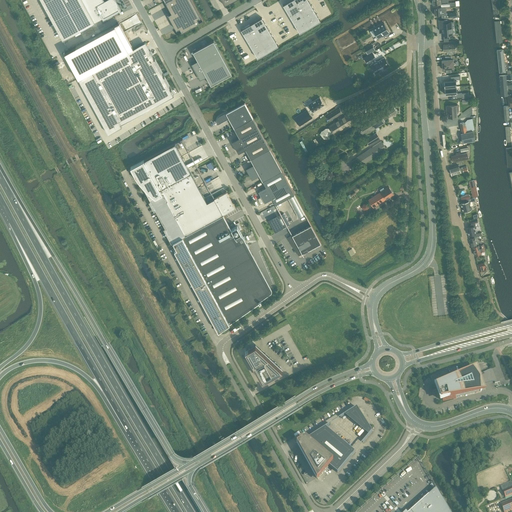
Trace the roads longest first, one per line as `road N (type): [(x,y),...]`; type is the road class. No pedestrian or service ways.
road 1 (trunk): [(192,511),(0,176)]
road 2 (trunk): [(185,465),(170,456),(0,166)]
road 3 (unclassified): [(295,293),(165,54)]
road 4 (trunk): [(8,214),(138,445)]
road 5 (track): [(114,315),(0,112)]
road 6 (trunk): [(371,364),(314,387),(185,465)]
road 7 (trunk): [(188,470),(313,395),(373,371)]
road 8 (secondary): [(374,299),(430,252),(424,125)]
road 9 (unclassified): [(420,43),(408,48),(405,230)]
road 10 (unclassified): [(315,511),(218,347)]
road 11 (unclassified): [(218,347),(307,511)]
road 12 (unclassified): [(485,299),(438,123)]
road 13 (trunk): [(0,377),(45,360),(78,370),(138,445)]
road 14 (trunk): [(8,214),(41,308),(27,345),(0,368)]
road 15 (unclassified): [(417,423),(332,511)]
